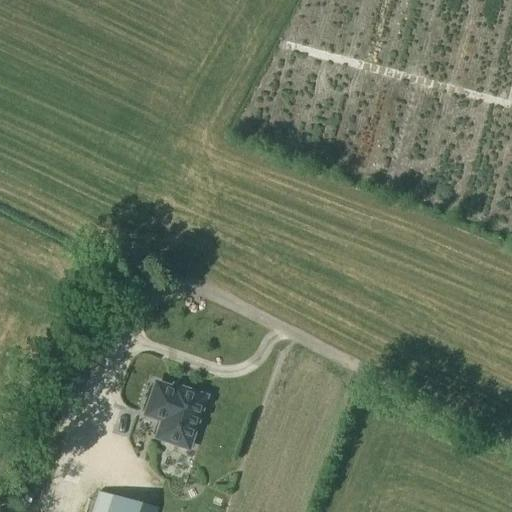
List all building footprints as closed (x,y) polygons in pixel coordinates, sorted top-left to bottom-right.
[(102,276),(93,295),(102,300),(111,280),(102,276)] [(177,385),(181,369),(159,362),(154,378),(177,385)] [(187,449),(204,398),(185,392),(184,395),(155,385),(145,415),(162,421),(156,438),(187,449)] [(163,488),(163,511),(184,511),(185,488),(163,488)] [(159,511),(160,511),(99,493),(93,511),(159,511)]
